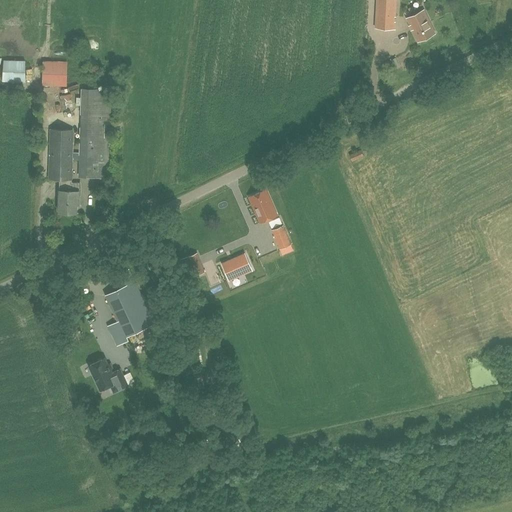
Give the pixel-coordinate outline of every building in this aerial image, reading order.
[(394,17),(395,17),(395,0),(376,0),(375,28),(394,29),(394,22),(394,17)] [(423,10),(406,18),(417,41),(435,33),(423,10)] [(27,83),(27,61),(5,61),(5,83),(27,83)] [(43,62),(42,86),(66,87),(67,62),(43,62)] [(108,136),(104,136),(105,124),(110,124),(111,89),(81,89),(79,135),(80,135),(79,177),(107,178),(108,136)] [(73,110),(70,94),(60,96),(63,112),(73,110)] [(59,213),(76,214),(76,205),(78,205),(79,183),(71,183),(73,130),(51,129),(49,179),(60,180),(59,213)] [(352,161),(364,156),(361,149),(349,154),(352,161)] [(266,189),(249,196),(260,222),(276,215),(266,189)] [(291,244),(283,225),(271,230),(279,249),(291,244)] [(205,272),(199,257),(197,253),(184,258),(192,277),(205,272)] [(245,261),(223,270),(227,280),(249,272),(245,261)] [(106,296),(119,322),(109,327),(117,344),(127,340),(126,336),(154,322),(130,271),(119,277),(124,287),(106,296)] [(100,390),(110,385),(113,392),(120,389),(128,386),(120,369),(114,372),(112,369),(110,364),(107,365),(104,358),(102,359),(101,358),(97,360),(97,361),(89,365),(100,390)]
